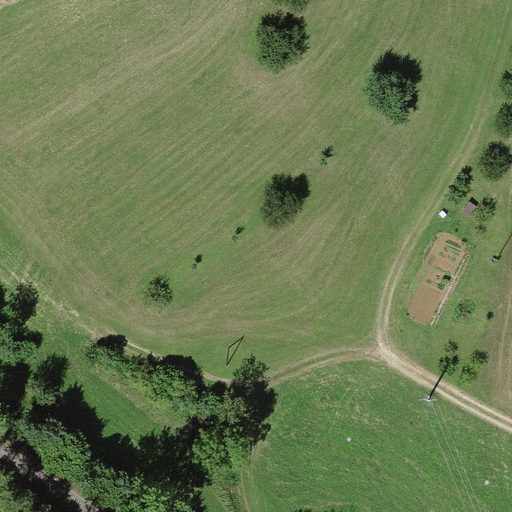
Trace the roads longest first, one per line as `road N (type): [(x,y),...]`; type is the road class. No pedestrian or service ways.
road 1 (track): [(72,314),(172,371),(246,390),(334,355),(385,354),(389,291),(472,137),(511,15)]
road 2 (track): [(385,354),(511,423)]
road 3 (track): [(246,390),(232,477),(242,511)]
